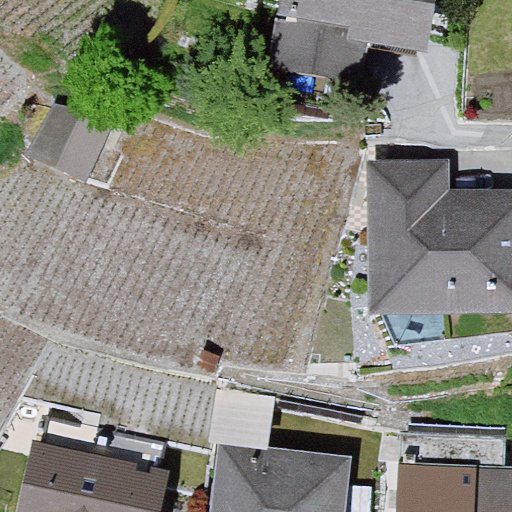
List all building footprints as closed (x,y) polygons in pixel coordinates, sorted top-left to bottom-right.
[(449,0),(287,0),(283,32),(442,55),(449,0)] [(49,108),(30,165),(93,187),(113,130),(49,108)] [(511,201),(464,203),(462,167),(369,171),(371,227),(375,227),(379,320),(511,314),(511,201)] [(41,450),(30,511),(162,511),(170,470),(41,450)] [(222,457),(217,511),(346,511),(351,468),(222,457)] [(511,511),(511,473),(400,472),(399,511),(511,511)]
